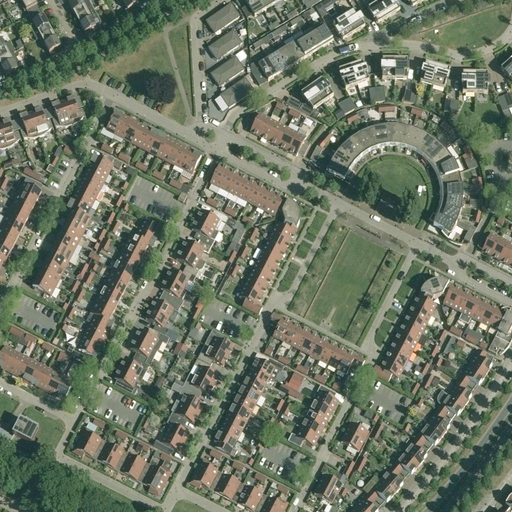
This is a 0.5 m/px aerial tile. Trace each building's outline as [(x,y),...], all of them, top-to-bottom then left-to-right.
[(34,0),(19,0),(22,4),(20,5),(24,13),(26,12),(29,17),(40,11),(34,0)] [(65,0),(77,19),(94,10),(88,0),(86,0),(82,2),(80,0),(65,0)] [(135,0),(119,0),(122,5),(123,4),(127,11),(126,12),(130,21),(143,14),(135,0)] [(202,28),(203,50),(247,21),(246,19),(234,0),(233,0),(209,15),(206,18),(204,21),(202,24),(202,26),(202,28)] [(247,0),(245,2),(254,18),(264,12),(256,0),(247,0)] [(269,0),(256,0),(264,12),(273,6),(269,0)] [(306,0),(302,3),(307,10),(312,7),(307,0),(306,0)] [(332,0),(328,0),(321,5),(325,11),(335,4),(332,0)] [(371,7),(368,9),(377,25),(389,18),(378,0),(370,5),(371,7)] [(392,0),(378,0),(389,18),(400,11),(392,0)] [(407,0),(412,8),(423,2),(422,0),(407,0)] [(315,8),(322,19),(327,16),(321,5),(315,8)] [(101,32),(98,27),(100,26),(101,23),(94,10),(77,19),(88,40),(101,32)] [(52,33),(40,11),(29,17),(35,28),(31,30),(37,41),(39,40),(52,33)] [(350,12),(343,17),(354,35),(365,28),(355,12),(352,14),(350,12)] [(343,17),(332,24),(343,42),(354,35),(343,17)] [(205,78),(249,47),(247,21),(203,50),(205,78)] [(333,42),(324,28),(314,33),(323,48),(333,42)] [(280,39),(278,36),(276,32),(271,35),(274,39),(273,40),(274,42),(280,39)] [(63,53),(52,33),(39,40),(43,47),(45,46),(52,59),(63,53)] [(314,33),(305,39),(314,54),(323,48),(314,33)] [(0,61),(14,54),(14,53),(15,53),(10,42),(4,46),(0,39),(0,61)] [(305,39),(296,44),(305,59),(314,54),(305,39)] [(296,44),(286,50),(296,65),(305,59),(296,44)] [(251,73),(249,48),(249,47),(205,78),(207,105),(251,74),(251,73)] [(286,50),(277,55),(287,71),(296,65),(286,50)] [(17,71),(15,67),(18,66),(17,64),(19,63),(14,54),(0,61),(0,65),(9,82),(26,73),(22,68),(17,71)] [(277,55),(268,60),(277,76),(287,71),(277,55)] [(268,82),(277,76),(268,60),(258,66),(256,63),(251,66),(257,77),(263,74),(268,82)] [(395,60),(382,60),(382,81),(394,81),(395,60)] [(407,60),(395,60),(394,81),(407,81),(407,60)] [(511,63),(510,61),(501,70),(511,82),(511,63)] [(362,63),(350,67),(357,86),(369,82),(362,63)] [(420,83),(432,87),(438,67),(426,63),(420,83)] [(338,71),(345,90),(357,86),(350,67),(338,71)] [(450,70),(438,67),(432,87),(444,90),(450,70)] [(262,92),(251,74),(207,105),(208,119),(218,124),(224,123),(229,113),(262,92)] [(462,94),(475,95),(475,74),(463,74),(462,94)] [(487,74),(475,74),(475,95),(487,95),(487,74)] [(321,80),(311,87),(323,104),(333,97),(321,80)] [(286,105),(299,111),(308,116),(314,112),(313,111),(323,104),(311,87),(301,94),(303,97),(301,98),(305,103),(302,105),(289,99),(286,105)] [(383,88),(376,89),(378,104),(385,103),(383,88)] [(376,89),(369,90),(371,105),(378,104),(376,89)] [(412,90),(411,92),(409,104),(416,106),(418,91),(412,90)] [(403,103),(409,104),(411,92),(405,91),(403,103)] [(511,102),(509,95),(503,97),(508,111),(511,109),(511,102)] [(497,99),(502,113),(507,125),(511,122),(511,120),(508,111),(503,97),(497,99)] [(350,99),(344,102),(350,113),(356,110),(350,99)] [(73,100),(63,104),(71,127),(74,126),(76,124),(78,123),(79,122),(82,120),(84,118),(85,120),(82,110),(77,112),(73,100)] [(444,113),(450,114),(452,101),(445,100),(444,113)] [(458,102),(452,101),(450,114),(450,116),(456,117),(458,102)] [(344,102),(338,105),(344,116),(350,113),(344,102)] [(61,128),(64,128),(67,128),(68,128),(69,127),(71,127),(63,104),(53,107),(57,119),(52,121),(56,131),(56,130),(56,128),(58,128),(61,128)] [(287,121),(291,123),(296,112),(291,110),(288,115),(289,116),(287,121)] [(41,111),(31,115),(39,138),(42,137),(44,136),(46,135),(47,134),(50,131),(52,130),(53,132),(53,131),(50,122),(45,123),(41,111)] [(298,121),(301,115),(296,112),(291,123),(290,125),(293,127),(295,123),(295,124),(297,120),(298,121)] [(106,131),(115,136),(124,118),(115,113),(106,131)] [(350,117),(353,122),(354,122),(355,124),(359,122),(358,119),(359,119),(356,114),(350,117)] [(26,140),(29,140),(32,140),(34,139),(35,139),(37,139),(39,138),(31,115),(21,119),(25,131),(20,132),(24,142),(23,140),(26,140)] [(250,133),(261,139),(270,121),(259,116),(258,118),(254,116),(251,122),(255,124),(250,133)] [(115,136),(124,140),(133,122),(124,118),(115,136)] [(261,139),(271,144),(280,126),(270,121),(261,139)] [(124,140),(132,144),(141,127),(133,122),(124,140)] [(9,123),(0,125),(0,129),(7,149),(10,148),(12,147),(15,145),(18,142),(20,141),(21,143),(18,133),(13,135),(9,123)] [(271,144),(281,149),(290,132),(280,126),(271,144)] [(132,144),(141,149),(150,131),(141,127),(132,144)] [(378,149),(387,147),(385,127),(381,128),(378,128),(376,129),(372,130),(378,149)] [(387,147),(397,147),(399,127),(394,127),(392,127),(389,127),(385,127),(387,147)] [(397,147),(406,149),(412,129),(410,129),(405,128),(403,127),(399,127),(397,147)] [(406,149),(415,152),(424,134),(422,133),(418,132),(416,131),(412,129),(406,149)] [(369,152),(378,149),(372,130),(370,130),(366,132),(363,133),(360,135),(369,152)] [(141,149),(149,153),(158,135),(150,131),(141,149)] [(281,149),(291,155),(300,137),(290,132),(281,149)] [(324,138),(328,142),(332,137),(328,134),(324,138)] [(415,152),(423,157),(436,142),(432,139),(430,138),(428,136),(424,134),(415,152)] [(149,153),(158,158),(167,140),(158,135),(149,153)] [(361,157),(369,152),(360,135),(356,137),(354,138),(352,140),(349,142),(361,157)] [(297,155),(303,158),(310,145),(305,142),(306,140),(300,137),(291,155),(296,157),(297,155)] [(158,158),(166,162),(175,144),(167,140),(158,158)] [(354,164),(361,157),(349,142),(347,144),(345,145),(343,147),(342,149),(339,151),(354,164)] [(423,157),(430,164),(446,151),(442,148),(441,146),(439,144),(436,142),(423,157)] [(166,162),(175,166),(184,149),(175,144),(166,162)] [(317,147),(310,161),(315,164),(323,150),(317,147)] [(71,157),(74,153),(66,148),(63,153),(71,157)] [(175,166),(183,171),(193,153),(184,149),(175,166)] [(336,156),(331,162),(348,172),(349,172),(354,165),(354,164),(339,151),(338,153),(336,156)] [(430,164),(436,172),(453,162),(452,160),(451,158),(449,156),(448,154),(446,151),(430,164)] [(192,175),(202,158),(193,153),(183,171),(192,175)] [(123,165),(105,155),(102,161),(95,157),(90,166),(108,175),(112,166),(120,170),(123,165)] [(50,166),(54,168),(58,160),(54,158),(50,166)] [(5,171),(14,168),(12,162),(3,165),(5,171)] [(336,174),(350,182),(354,175),(349,172),(348,172),(331,162),(324,177),(327,178),(328,178),(332,178),(334,178),(336,174)] [(436,172),(440,181),(459,174),(458,172),(457,170),(456,168),(455,166),(454,164),(453,162),(436,172)] [(90,166),(86,175),(103,184),(108,175),(90,166)] [(210,185),(220,190),(229,172),(219,167),(210,185)] [(23,174),(31,178),(34,174),(26,169),(23,174)] [(135,172),(130,169),(127,175),(132,177),(135,172)] [(220,190),(229,194),(238,177),(229,172),(220,190)] [(42,178),(34,174),(31,178),(39,182),(42,178)] [(440,181),(442,190),(462,187),(461,185),(461,183),(460,180),(460,178),(459,174),(440,181)] [(86,175),(81,183),(99,192),(103,184),(86,175)] [(247,181),(238,177),(229,194),(238,199),(247,181)] [(1,184),(6,187),(9,182),(3,179),(1,184)] [(256,186),(247,181),(238,199),(247,204),(256,186)] [(81,183),(77,192),(95,201),(99,192),(81,183)] [(24,184),(19,193),(37,202),(41,193),(24,184)] [(265,191),(256,186),(247,204),(256,208),(265,191)] [(442,190),(442,200),(462,201),(462,198),(462,196),(462,194),(462,191),(462,189),(462,187),(442,190)] [(274,195),(265,191),(256,208),(265,213),(274,195)] [(77,192),(72,200),(90,209),(95,201),(77,192)] [(19,193),(14,202),(32,211),(37,202),(19,193)] [(284,200),(274,195),(265,213),(275,218),(278,213),(284,200)] [(216,209),(217,208),(221,210),(224,204),(215,199),(213,202),(211,206),(216,209)] [(72,200),(68,209),(86,218),(90,209),(72,200)] [(287,205),(288,203),(284,200),(278,213),(281,214),(283,219),(296,215),(296,214),(295,213),(295,212),(294,211),(293,210),(293,209),(292,208),(291,207),(290,207),(289,206),(287,205)] [(442,200),(441,209),(460,214),(461,212),(461,209),(462,207),(462,205),(462,201),(442,200)] [(14,202),(10,210),(28,220),(32,211),(14,202)] [(224,214),(229,216),(232,211),(235,205),(230,202),(228,206),(224,204),(221,210),(225,212),(224,214)] [(72,212),(68,219),(86,229),(90,221),(85,219),(86,218),(68,209),(72,212)] [(441,209),(438,218),(456,227),(456,225),(457,222),(458,220),(459,218),(460,214),(441,209)] [(10,210),(6,219),(23,228),(28,220),(10,210)] [(197,222),(217,232),(223,221),(226,223),(229,218),(215,211),(211,217),(201,212),(197,222)] [(107,218),(113,221),(115,216),(110,213),(107,218)] [(297,230),(295,229),(295,228),(296,227),(296,225),(296,224),(297,223),(297,222),(297,221),(297,220),(297,219),(297,217),(296,216),(296,215),(283,219),(284,224),(283,228),(295,234),(297,230)] [(448,241),(456,227),(438,218),(432,215),(429,222),(443,230),(441,233),(442,235),(443,236),(444,237),(446,239),(447,240),(448,241)] [(242,223),(247,226),(250,220),(244,217),(242,223)] [(6,219),(1,227),(19,237),(23,228),(6,219)] [(68,219),(64,228),(81,237),(86,229),(68,219)] [(118,230),(120,232),(123,227),(115,222),(112,228),(118,230)] [(144,222),(139,231),(157,240),(161,231),(144,222)] [(192,231),(202,237),(199,242),(211,248),(219,233),(217,232),(197,222),(192,231)] [(246,229),(240,226),(236,224),(233,230),(237,232),(232,242),(238,246),(246,229)] [(290,243),(295,234),(283,228),(277,225),(272,234),(290,243)] [(1,227),(0,229),(0,237),(14,245),(19,237),(1,227)] [(464,240),(469,243),(476,230),(471,227),(464,240)] [(64,228),(59,237),(77,246),(81,237),(64,228)] [(99,235),(104,238),(107,233),(101,230),(99,235)] [(131,236),(130,237),(152,248),(157,240),(139,231),(135,239),(131,236)] [(253,243),(256,237),(250,234),(247,240),(253,243)] [(285,252),(290,243),(272,234),(268,243),(285,252)] [(484,234),(477,248),(483,251),(481,253),(491,258),(500,240),(491,235),(489,237),(484,234)] [(0,237),(0,248),(10,254),(14,245),(0,237)] [(59,237),(55,245),(72,254),(77,246),(59,237)] [(130,237),(126,246),(144,255),(148,247),(152,249),(152,248),(130,237)] [(103,245),(109,248),(111,242),(106,239),(103,245)] [(491,258),(500,262),(509,245),(500,240),(491,258)] [(199,260),(203,252),(208,255),(211,248),(199,242),(196,247),(186,242),(181,252),(206,264),(199,260)] [(281,261),(285,252),(268,243),(263,252),(281,261)] [(97,252),(100,247),(94,244),(91,249),(97,252)] [(55,245),(50,254),(68,263),(72,254),(55,245)] [(500,262),(509,267),(511,261),(511,246),(509,245),(500,262)] [(126,246),(122,254),(139,263),(144,255),(126,246)] [(0,248),(0,259),(6,262),(10,254),(0,248)] [(228,257),(234,260),(237,255),(227,250),(224,255),(229,257),(228,257)] [(176,261),(186,267),(184,272),(196,278),(199,272),(202,271),(206,264),(181,252),(176,261)] [(243,261),(246,255),(241,252),(238,258),(243,261)] [(276,270),(281,261),(263,252),(258,261),(276,270)] [(50,254),(46,262),(64,272),(68,263),(50,254)] [(122,254),(117,263),(135,272),(139,263),(122,254)] [(271,279),(276,270),(258,261),(254,270),(271,279)] [(46,262),(41,271),(59,280),(64,272),(46,262)] [(117,263),(113,271),(131,280),(135,272),(117,263)] [(93,265),(90,270),(96,273),(98,274),(100,270),(98,269),(98,268),(93,265)] [(86,272),(81,270),(76,278),(82,281),(86,272)] [(267,288),(271,279),(254,270),(249,279),(267,288)] [(41,271),(37,279),(55,289),(59,280),(41,271)] [(113,271),(108,280),(126,289),(131,280),(113,271)] [(171,272),(166,281),(183,291),(188,282),(192,285),(196,278),(184,272),(181,277),(171,272)] [(50,298),(55,289),(37,279),(32,288),(50,298)] [(262,297),(267,288),(249,279),(244,288),(262,297)] [(108,280),(104,289),(122,298),(126,289),(108,280)] [(161,291),(171,296),(168,302),(181,308),(184,302),(179,300),(183,291),(166,281),(161,291)] [(442,298),(446,299),(452,287),(448,285),(446,287),(445,286),(443,286),(442,285),(440,285),(439,285),(436,285),(435,285),(434,285),(433,286),(437,299),(442,298)] [(432,301),(437,299),(433,286),(431,287),(430,287),(429,288),(427,289),(426,290),(425,291),(424,292),(424,293),(423,294),(423,295),(421,294),(418,298),(430,304),(432,301)] [(443,305),(452,310),(461,292),(452,287),(446,299),(443,305)] [(257,307),(262,297),(244,288),(239,299),(245,302),(242,308),(259,317),(262,310),(257,307)] [(104,289),(100,297),(117,306),(122,298),(104,289)] [(470,297),(461,292),(452,310),(461,314),(470,297)] [(100,297),(95,306),(113,315),(117,306),(100,297)] [(479,301),(470,297),(461,314),(470,319),(479,301)] [(436,307),(430,304),(418,298),(413,308),(431,317),(436,307)] [(488,306),(479,301),(470,319),(479,324),(488,306)] [(155,302),(150,311),(168,320),(173,311),(178,314),(181,308),(168,302),(166,307),(155,302)] [(95,306),(91,314),(113,325),(109,323),(113,315),(95,306)] [(497,311),(488,306),(479,324),(488,328),(497,311)] [(426,326),(431,317),(413,308),(409,317),(426,326)] [(502,313),(497,311),(488,328),(497,333),(498,333),(501,327),(509,310),(508,310),(507,309),(506,309),(504,309),(503,310),(502,313)] [(511,324),(511,311),(510,310),(509,310),(501,327),(511,332),(511,330),(510,329),(511,324)] [(145,321),(156,326),(153,332),(165,338),(168,331),(164,329),(168,320),(150,311),(145,321)] [(86,323),(91,325),(108,334),(113,325),(91,314),(86,323)] [(278,327),(273,338),(282,343),(291,325),(283,321),(275,316),(271,323),(278,327)] [(409,317),(404,326),(422,335),(426,326),(409,317)] [(91,325),(86,333),(104,342),(108,334),(91,325)] [(282,343),(291,348),(300,330),(291,325),(282,343)] [(417,344),(422,335),(404,326),(399,335),(417,344)] [(499,351),(504,354),(506,352),(508,349),(509,348),(510,346),(511,345),(511,343),(511,342),(511,341),(511,332),(501,327),(498,333),(497,333),(488,352),(496,356),(498,353),(499,351)] [(13,328),(10,332),(21,338),(24,334),(13,328)] [(291,348),(300,352),(310,335),(300,330),(291,348)] [(212,331),(204,346),(228,359),(233,349),(223,344),(225,338),(212,331)] [(140,332),(135,341),(153,350),(158,353),(162,345),(166,347),(169,340),(165,338),(153,332),(150,337),(140,332)] [(86,333),(82,342),(99,351),(104,342),(86,333)] [(300,352),(309,357),(319,339),(310,335),(300,352)] [(399,335),(394,344),(412,353),(417,344),(399,335)] [(452,338),(443,354),(449,358),(458,341),(452,338)] [(76,339),(72,348),(70,347),(67,352),(79,359),(82,354),(95,360),(99,351),(82,342),(76,339)] [(309,357),(319,362),(328,344),(319,339),(309,357)] [(140,356),(137,361),(149,367),(150,368),(153,361),(148,358),(153,350),(135,341),(130,351),(140,356)] [(459,342),(456,346),(463,350),(466,345),(459,342)] [(178,344),(175,349),(173,354),(178,357),(180,352),(183,346),(178,344)] [(319,362),(328,366),(337,349),(328,344),(319,362)] [(394,344),(390,353),(408,362),(412,353),(394,344)] [(210,368),(213,363),(223,368),(228,359),(204,346),(197,361),(210,368)] [(0,357),(0,368),(4,370),(14,353),(5,348),(0,357)] [(328,366),(337,371),(346,353),(337,349),(328,366)] [(478,351),(468,367),(485,378),(490,370),(488,369),(490,366),(482,362),(486,356),(478,351)] [(4,370),(13,375),(22,357),(14,353),(4,370)] [(64,360),(66,356),(61,353),(57,362),(61,364),(64,360)] [(352,365),(353,366),(359,369),(363,362),(346,353),(337,371),(346,376),(352,365)] [(403,371),(408,362),(390,353),(385,362),(403,371)] [(13,375),(22,379),(31,362),(22,357),(13,375)] [(269,379),(274,369),(281,373),(284,368),(270,361),(267,366),(256,360),(252,370),(269,379)] [(434,366),(438,369),(442,362),(437,360),(434,366)] [(137,361),(135,367),(124,361),(119,371),(137,380),(141,382),(149,367),(137,361)] [(200,370),(195,378),(213,387),(218,378),(208,372),(210,368),(197,361),(194,367),(200,370)] [(22,379),(30,384),(39,366),(31,362),(22,379)] [(373,376),(388,384),(391,377),(398,381),(403,371),(385,362),(380,371),(377,369),(373,376)] [(30,384),(39,388),(48,370),(39,366),(30,384)] [(424,377),(427,372),(422,369),(417,367),(415,372),(424,377)] [(477,386),(478,384),(480,385),(485,378),(468,367),(458,382),(466,387),(469,381),(477,386)] [(39,388),(47,393),(56,375),(48,370),(39,388)] [(252,370),(247,379),(265,388),(269,379),(252,370)] [(119,371),(115,380),(132,390),(137,380),(119,371)] [(295,384),(299,376),(295,374),(290,382),(295,384)] [(47,393),(56,397),(65,379),(56,375),(47,393)] [(169,375),(166,380),(174,385),(177,380),(169,375)] [(208,397),(213,387),(195,378),(190,375),(182,389),(195,396),(197,391),(208,397)] [(319,383),(322,378),(316,375),(314,380),(319,383)] [(299,376),(295,384),(300,387),(305,379),(299,376)] [(429,376),(425,382),(430,385),(433,378),(429,376)] [(74,384),(65,379),(56,397),(65,402),(74,384)] [(247,379),(242,388),(260,397),(265,388),(247,379)] [(436,388),(440,382),(435,379),(431,385),(436,388)] [(426,391),(430,385),(425,382),(422,389),(426,391)] [(458,382),(448,397),(464,408),(469,401),(467,400),(469,397),(462,392),(466,387),(458,382)] [(409,394),(414,397),(419,387),(414,384),(409,394)] [(203,406),(192,401),(195,396),(182,389),(174,385),(171,391),(180,395),(175,404),(198,416),(203,406)] [(242,388),(238,397),(255,406),(260,397),(242,388)] [(297,393),(292,391),(289,396),(295,399),(297,393)] [(438,400),(443,394),(439,391),(434,397),(438,400)] [(319,393),(314,402),(332,412),(337,402),(319,393)] [(238,397),(233,406),(251,415),(255,406),(238,397)] [(448,397),(437,412),(444,417),(448,412),(455,417),(457,414),(459,415),(464,408),(448,397)] [(276,405),(281,408),(284,403),(279,400),(276,405)] [(415,406),(420,409),(423,402),(419,400),(415,406)] [(314,402),(310,412),(328,421),(332,412),(314,402)] [(193,425),(198,416),(175,404),(171,412),(176,415),(176,416),(193,425)] [(284,410),(289,412),(292,407),(287,404),(284,410)] [(233,406),(228,415),(246,424),(251,415),(233,406)] [(310,412),(305,421),(323,430),(328,421),(310,412)] [(437,412),(426,426),(442,438),(447,431),(446,430),(447,427),(441,422),(444,417),(437,412)] [(228,415),(223,424),(241,433),(246,424),(228,415)] [(305,421),(300,430),(318,439),(323,430),(305,421)] [(23,422),(20,427),(17,425),(13,433),(15,434),(14,436),(31,445),(38,430),(23,422)] [(272,433),(277,435),(282,425),(277,423),(272,433)] [(223,424),(219,433),(236,442),(241,433),(223,424)] [(350,425),(345,434),(363,444),(368,434),(350,425)] [(410,427),(406,425),(402,432),(407,434),(410,427)] [(171,426),(166,435),(184,444),(189,435),(171,426)] [(378,426),(375,433),(380,435),(383,428),(378,426)] [(426,426),(415,441),(422,446),(426,441),(433,446),(435,444),(436,445),(442,438),(426,426)] [(73,453),(82,458),(94,434),(85,430),(73,453)] [(287,443),(300,449),(303,443),(313,448),(318,439),(300,430),(296,438),(291,435),(287,443)] [(237,453),(232,450),(236,442),(219,433),(214,443),(224,448),(221,452),(234,459),(237,453)] [(376,442),(380,435),(375,433),(371,439),(376,442)] [(12,438),(6,434),(0,443),(0,445),(5,449),(12,438)] [(84,455),(95,461),(104,443),(93,438),(95,435),(94,434),(82,458),(83,458),(84,455)] [(345,434),(341,444),(358,453),(363,444),(345,434)] [(179,454),(184,444),(166,435),(161,445),(179,454)] [(415,441),(403,455),(419,467),(424,460),(423,459),(425,457),(418,451),(422,446),(415,441)] [(95,461),(106,467),(115,449),(104,443),(95,461)] [(106,467),(117,472),(126,455),(115,449),(106,467)] [(153,457),(159,460),(162,455),(156,452),(153,457)] [(117,472),(128,478),(137,460),(126,455),(117,472)] [(403,455),(392,469),(398,475),(403,469),(409,475),(411,473),(413,474),(419,467),(403,455)] [(361,458),(358,465),(363,468),(366,461),(361,458)] [(128,478),(139,484),(149,466),(137,460),(128,478)] [(190,485),(199,489),(211,466),(202,461),(197,470),(190,485)] [(359,474),(363,468),(358,465),(355,472),(359,474)] [(148,492),(149,492),(161,469),(159,472),(149,466),(139,484),(150,489),(148,492)] [(201,487),(211,492),(220,475),(210,469),(211,466),(199,489),(199,490),(201,487)] [(170,474),(161,469),(149,492),(158,497),(170,474)] [(392,469),(379,482),(394,495),(400,489),(399,487),(401,485),(394,479),(398,475),(392,469)] [(211,492),(223,498),(232,480),(220,475),(211,492)] [(324,477),(319,486),(337,495),(341,486),(324,477)] [(223,498),(234,504),(243,486),(232,480),(223,498)] [(379,482),(367,496),(374,502),(378,497),(385,503),(387,501),(389,502),(394,495),(379,482)] [(234,504),(245,510),(254,492),(243,486),(234,504)] [(319,486),(314,496),(332,505),(337,495),(319,486)] [(344,499),(347,492),(342,490),(339,497),(344,499)] [(245,510),(249,511),(257,511),(265,498),(254,492),(245,510)] [(367,497),(355,509),(357,511),(375,511),(370,506),(374,502),(367,496),(367,497)] [(276,503),(265,498),(257,511),(271,511),(278,501),(277,500),(276,503)] [(283,511),(287,505),(278,501),(271,511),(283,511)]
